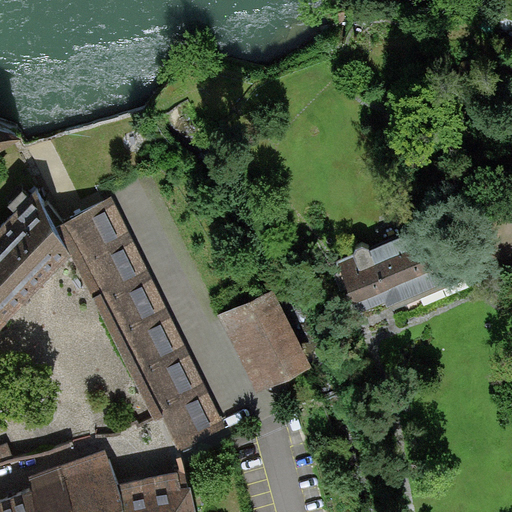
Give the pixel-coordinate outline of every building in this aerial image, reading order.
[(0,102),(0,125),(21,112),(12,108),(0,102)] [(0,314),(7,321),(71,255),(35,193),(0,227),(0,314)] [(60,225),(74,252),(154,420),(165,418),(181,451),(225,430),(112,197),(60,225)] [(356,250),(353,255),(337,262),(357,313),(384,302),(388,312),(467,279),(443,221),(370,251),(369,249),(363,247),(356,250)] [(314,367),(273,288),(217,317),(258,396),(314,367)] [(106,450),(62,467),(73,511),(122,511),(114,473),(106,450)] [(195,511),(183,458),(170,461),(114,473),(122,511),(195,511)] [(73,511),(62,467),(28,478),(31,492),(35,511),(73,511)] [(35,511),(31,492),(0,504),(0,511),(35,511)]
